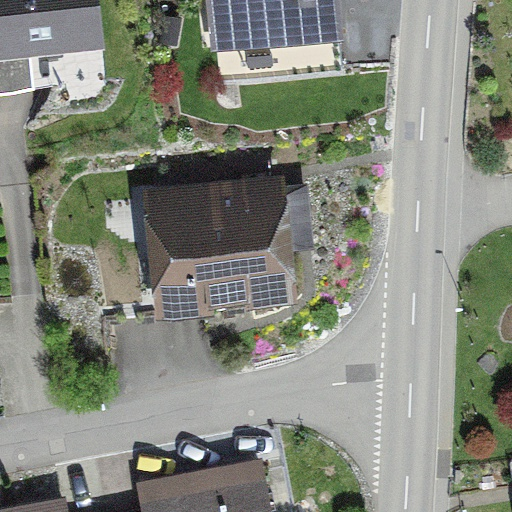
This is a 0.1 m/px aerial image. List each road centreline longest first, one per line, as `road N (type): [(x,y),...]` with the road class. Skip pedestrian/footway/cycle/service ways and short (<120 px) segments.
road 1 (residential): [(411,378),(270,390),(0,447)]
road 2 (tertiary): [(418,216),(431,0)]
road 3 (tertiary): [(411,378),(418,216)]
road 4 (tertiary): [(405,511),(411,378)]
